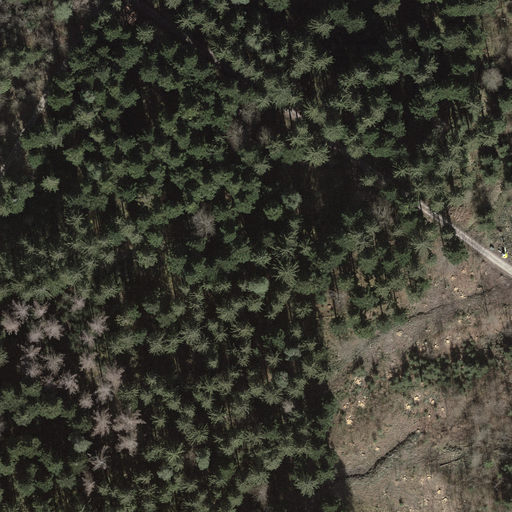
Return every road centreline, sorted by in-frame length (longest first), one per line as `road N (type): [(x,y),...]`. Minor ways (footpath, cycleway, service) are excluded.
road 1 (track): [(511,270),(134,0)]
road 2 (track): [(0,176),(103,0)]
